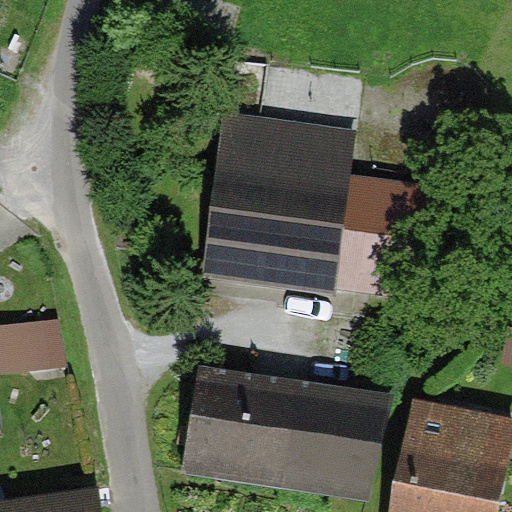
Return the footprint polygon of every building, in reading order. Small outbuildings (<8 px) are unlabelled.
[(359,193),(365,134),(231,121),(214,281),(435,304),(445,202),(359,193)] [(56,319),(14,323),(18,370),(60,367),(56,319)] [(390,411),(201,384),(188,480),(377,507),(390,411)] [(504,511),(511,447),(511,422),(412,411),(399,511),(504,511)] [(97,511),(96,502),(22,511),(97,511)]
